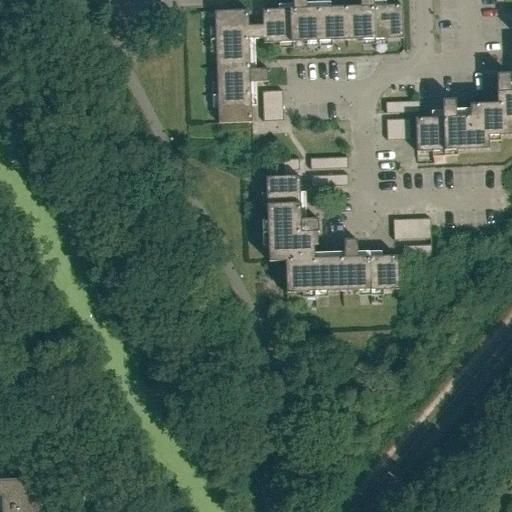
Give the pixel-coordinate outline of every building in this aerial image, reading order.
[(332,8),(333,42),(403,39),(402,6),(332,8)] [(263,44),(333,42),(332,8),(262,11),(263,26),(263,39),(263,44)] [(250,39),(263,39),(263,26),(249,27),(249,11),(215,13),(219,125),(253,124),(251,71),(250,39)] [(256,84),(262,83),(269,83),(268,70),(256,71),(256,84)] [(497,89),(510,89),(509,76),(497,76),(497,89)] [(273,100),(284,99),(283,91),(273,92),(273,100)] [(263,100),(273,100),(273,92),(262,92),(263,100)] [(511,136),(511,92),(497,93),(497,105),(469,106),(470,118),(415,120),(416,153),(489,151),(488,138),(511,136)] [(442,114),(455,114),(455,101),(442,102),(442,114)] [(397,115),(408,115),(407,103),(396,104),(397,115)] [(407,103),(408,115),(419,114),(419,103),(407,103)] [(385,116),(397,115),(396,104),(385,104),(385,116)] [(274,115),(274,123),(285,122),(284,114),(274,115)] [(264,123),(274,123),(274,115),(263,115),(264,123)] [(339,159),(340,170),(348,170),(347,159),(339,159)] [(295,172),(299,172),(299,160),(283,161),(283,172),(295,172)] [(310,171),(318,171),(318,160),(310,160),(310,171)] [(340,176),(340,187),(348,187),(348,176),(340,176)] [(311,188),(319,188),(318,177),(311,177),(311,188)] [(266,179),(269,263),(286,263),(286,262),(314,261),(314,260),(313,247),(317,247),(317,233),(319,233),(318,220),(301,221),(299,178),(295,178),(284,178),(266,179)] [(423,230),(431,230),(430,220),(422,220),(423,230)] [(393,231),(401,231),(400,221),(392,221),(393,231)] [(423,230),(423,241),(431,240),(431,232),(431,230),(423,230)] [(393,242),(401,242),(401,231),(393,231),(393,242)] [(344,254),(357,254),(357,241),(343,241),(344,254)] [(423,247),(424,258),(432,258),(431,246),(423,247)] [(401,259),(409,259),(409,247),(401,247),(401,259)] [(398,257),(381,258),(314,260),(314,261),(286,262),(286,263),(287,295),(399,291),(398,257)] [(0,480),(0,511),(41,511),(40,479),(0,480)]
